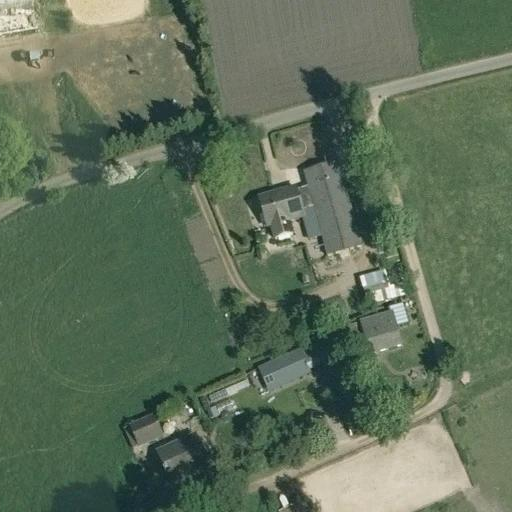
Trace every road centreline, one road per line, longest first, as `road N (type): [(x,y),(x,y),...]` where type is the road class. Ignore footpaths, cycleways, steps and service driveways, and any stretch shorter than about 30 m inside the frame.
road 1 (unclassified): [(0,222),(93,170),(511,60)]
road 2 (track): [(367,95),(439,351),(437,404)]
road 3 (track): [(437,404),(193,511)]
